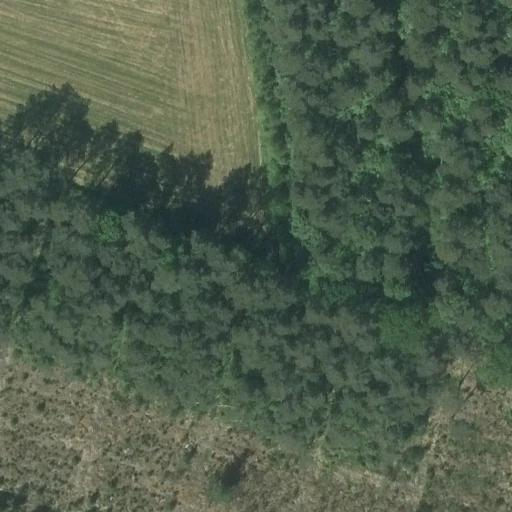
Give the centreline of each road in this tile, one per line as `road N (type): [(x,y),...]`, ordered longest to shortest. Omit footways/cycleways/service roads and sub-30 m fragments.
road 1 (track): [(255,0),(279,282)]
road 2 (track): [(511,363),(279,282)]
